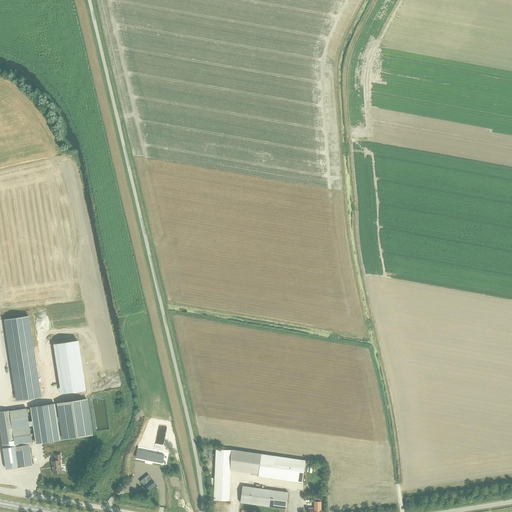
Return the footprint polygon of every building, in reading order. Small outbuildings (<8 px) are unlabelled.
[(28,315),(4,319),(11,365),(35,361),(28,315)] [(78,341),(53,345),(60,388),(84,384),(78,341)] [(17,400),(41,397),(35,361),(11,365),(17,400)] [(59,417),(57,417),(57,422),(58,422),(60,421),(63,439),(92,434),(86,399),(57,404),(59,417)] [(55,404),(31,408),(33,421),(33,425),(36,443),(60,439),(57,422),(57,417),(55,404)] [(26,408),(9,411),(12,428),(29,426),(33,425),(33,421),(28,421),(26,408)] [(9,411),(0,412),(0,428),(0,430),(12,428),(9,411)] [(29,426),(12,428),(15,446),(29,444),(31,444),(29,426)] [(12,428),(0,430),(3,448),(15,446),(12,428)] [(15,446),(3,448),(6,468),(10,467),(32,464),(29,444),(15,446)] [(137,449),(135,456),(163,462),(163,461),(164,455),(137,450),(137,449)] [(213,500),(229,501),(230,469),(231,456),(231,450),(216,449),(213,500)] [(230,469),(258,474),(261,454),(231,450),(231,456),(230,469)] [(53,473),(62,472),(60,460),(61,460),(60,454),(54,455),(55,461),(51,461),(53,473)] [(262,454),(258,475),(302,483),(305,460),(262,454)] [(148,474),(139,481),(141,483),(143,486),(148,491),(156,485),(148,474)] [(288,492),(242,486),(240,503),(286,509),(288,492)] [(308,508),(307,511),(321,511),(321,510),(321,501),(321,498),(314,497),(314,501),(314,508),(308,508)]
